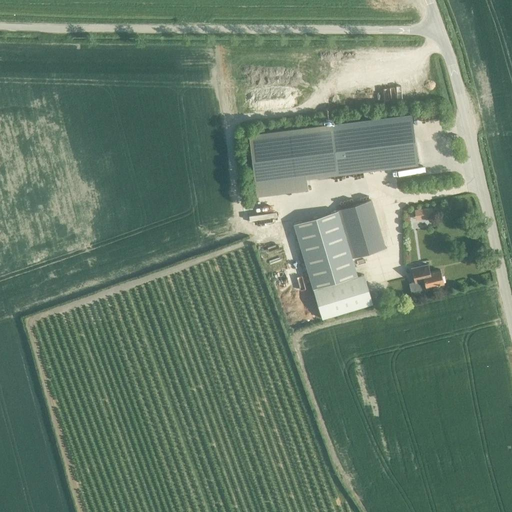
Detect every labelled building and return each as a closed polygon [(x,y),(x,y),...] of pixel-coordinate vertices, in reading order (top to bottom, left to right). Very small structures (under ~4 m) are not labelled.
[(256,184),(338,174),(417,164),(411,114),(250,134),(256,184)] [(338,261),(339,262),(352,258),(385,248),(371,200),(323,215),(337,261),(338,261)] [(432,207),(426,208),(427,218),(434,217),(432,207)] [(357,276),(352,258),(339,262),(338,261),(337,261),(323,215),(293,223),(321,319),(334,315),(372,303),(363,274),(357,276)] [(428,264),(411,268),(414,282),(410,283),(412,294),(433,289),(433,286),(443,283),(440,270),(430,272),(428,264)]
